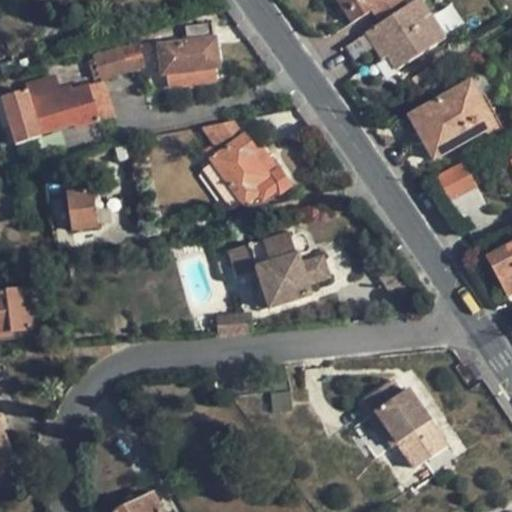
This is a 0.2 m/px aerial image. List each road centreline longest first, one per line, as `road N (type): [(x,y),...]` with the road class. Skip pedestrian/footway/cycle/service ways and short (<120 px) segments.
road 1 (residential): [(63,511),(70,423),(92,385),(128,362),(426,332),(469,316)]
road 2 (secondary): [(249,0),(469,316)]
road 3 (unknown): [(302,75),(186,116),(130,115)]
